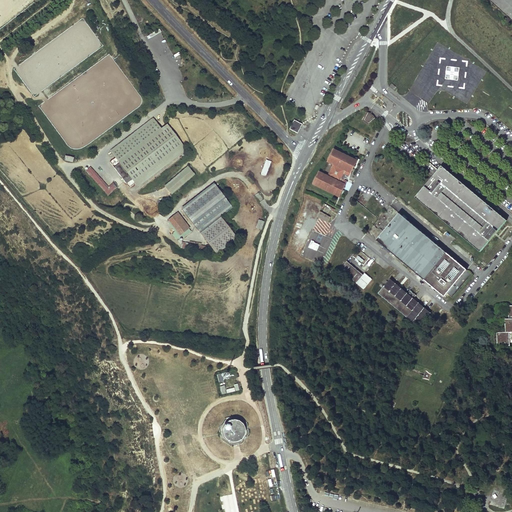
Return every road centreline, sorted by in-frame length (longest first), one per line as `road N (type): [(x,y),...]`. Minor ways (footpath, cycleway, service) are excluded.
road 1 (unclassified): [(293,511),(261,321),(285,200)]
road 2 (residential): [(302,152),(153,0)]
road 3 (unclassified): [(307,156),(392,0)]
road 4 (unclassified): [(383,0),(302,152)]
